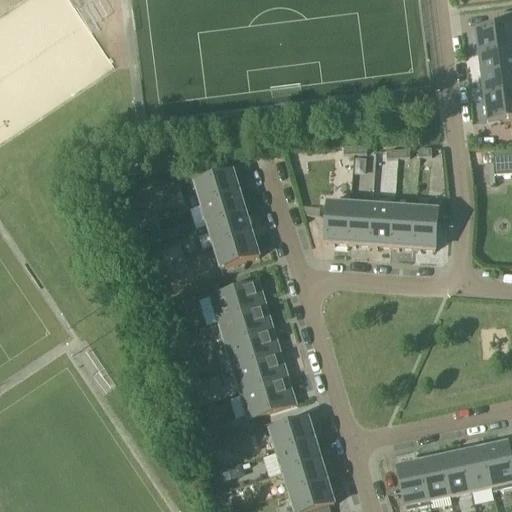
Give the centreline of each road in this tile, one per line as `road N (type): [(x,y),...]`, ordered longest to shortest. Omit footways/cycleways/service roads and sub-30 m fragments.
road 1 (residential): [(438,0),(464,213),(464,289)]
road 2 (residential): [(301,284),(351,446)]
road 3 (residential): [(351,446),(511,411)]
road 4 (residential): [(301,284),(464,289)]
